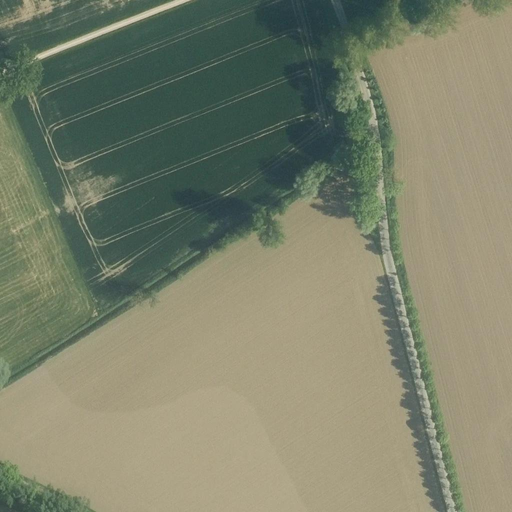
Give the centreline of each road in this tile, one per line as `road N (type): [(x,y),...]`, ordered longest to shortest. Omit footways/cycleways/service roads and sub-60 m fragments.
road 1 (unclassified): [(338,0),(370,108),(388,249),(455,511)]
road 2 (unclassified): [(185,0),(0,72)]
